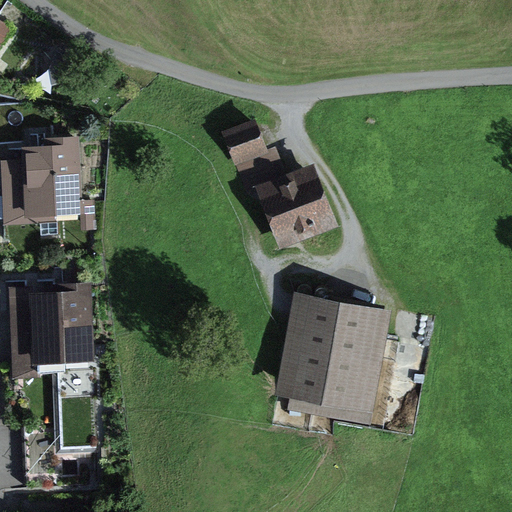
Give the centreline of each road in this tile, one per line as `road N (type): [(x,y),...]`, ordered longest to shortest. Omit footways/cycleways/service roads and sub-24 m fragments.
road 1 (residential): [(37,0),(104,47),(244,90),(280,94),(511,74)]
road 2 (track): [(355,275),(351,226),(300,143),(295,93)]
